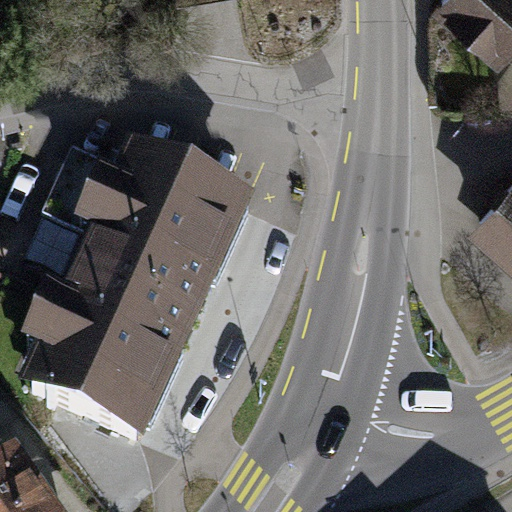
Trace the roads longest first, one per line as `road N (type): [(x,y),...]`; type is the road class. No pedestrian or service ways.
road 1 (residential): [(377,107),(134,71),(0,97)]
road 2 (tertiary): [(377,107),(365,291),(328,414)]
road 3 (residential): [(328,414),(421,436),(472,431),(511,415)]
